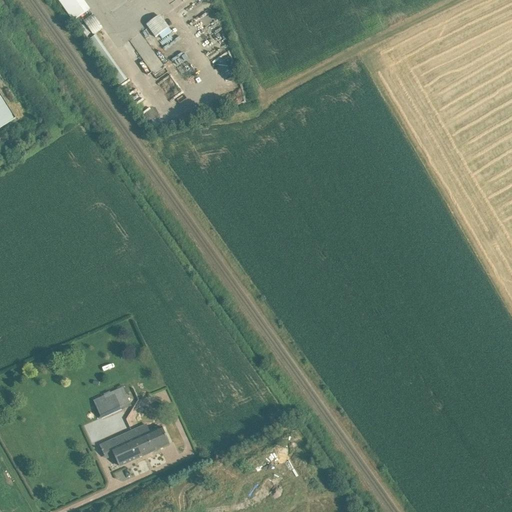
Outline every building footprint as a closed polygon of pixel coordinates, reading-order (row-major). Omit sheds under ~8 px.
[(57,0),(71,21),(88,9),(82,0),(57,0)] [(91,14),(82,22),(92,35),(102,27),(91,14)] [(172,32),(160,15),(146,24),(156,37),(159,35),(162,38),(172,32)] [(125,80),(97,34),(88,39),(116,85),(125,80)] [(147,61),(155,73),(164,67),(150,47),(155,55),(147,61)] [(0,101),(0,126),(12,119),(0,101)] [(122,387),(92,399),(100,418),(130,406),(122,387)] [(159,402),(155,405),(157,410),(161,411),(164,407),(163,403),(159,402)] [(147,425),(133,431),(144,456),(170,444),(162,427),(150,433),(147,425)] [(133,431),(109,442),(115,455),(120,466),(144,456),(133,431)]
